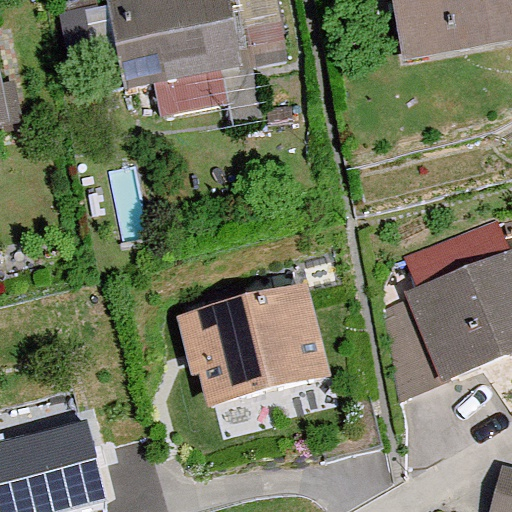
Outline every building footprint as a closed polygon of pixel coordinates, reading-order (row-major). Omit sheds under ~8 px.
[(114,95),(234,64),(232,56),(277,47),(268,0),(129,0),(92,10),(114,95)] [(373,0),(385,62),(511,40),(511,0),(315,0),(316,0),(373,0)] [(388,304),(391,312),(381,313),(390,407),(453,377),(511,352),(511,258),(509,252),(388,304)] [(318,378),(292,284),(170,317),(195,411),(318,378)] [(0,511),(81,511),(99,508),(78,417),(0,434),(0,511)] [(487,511),(511,511),(511,465),(499,462),(487,511)]
